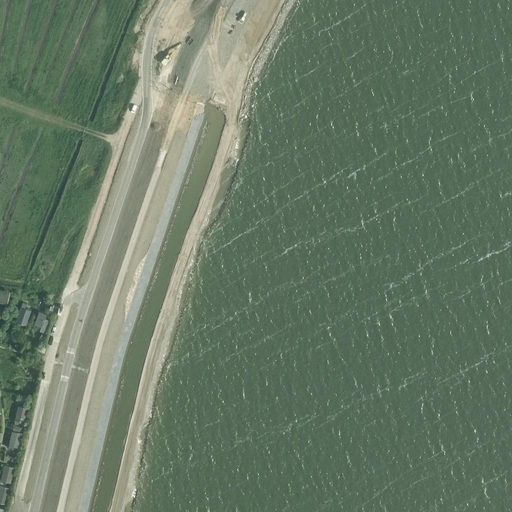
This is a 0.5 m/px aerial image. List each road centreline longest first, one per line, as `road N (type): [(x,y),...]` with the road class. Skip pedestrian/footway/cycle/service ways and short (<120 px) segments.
road 1 (tertiary): [(88,298),(143,130),(149,45),(169,0)]
road 2 (residential): [(88,298),(66,305),(19,495),(26,511)]
road 3 (tertiary): [(34,511),(88,298)]
road 4 (track): [(0,103),(120,142)]
